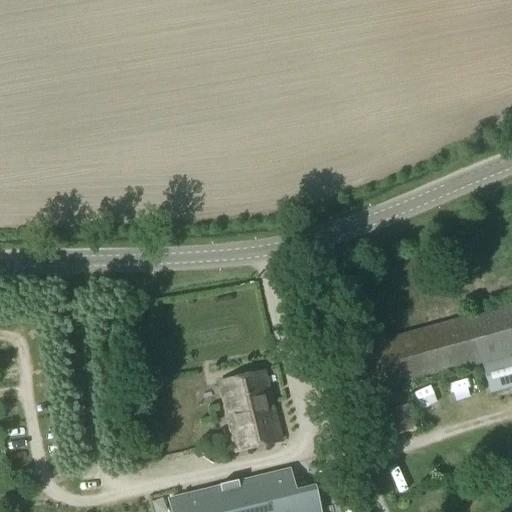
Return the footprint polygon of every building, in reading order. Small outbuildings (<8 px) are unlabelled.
[(511,304),(452,321),(303,363),(314,399),(373,381),(377,394),(480,365),(511,355),(511,304)] [(511,388),(511,355),(480,365),(489,395),(511,388)] [(262,371),(215,383),(233,455),(280,444),(262,371)] [(91,381),(72,382),(74,406),(93,405),(91,381)] [(404,396),(408,412),(421,409),(417,393),(404,396)] [(405,407),(383,415),(391,438),(413,430),(405,407)] [(218,488),(167,501),(170,511),(317,511),(312,489),(292,493),(287,471),(236,484),(236,482),(234,482),(235,484),(220,488),(220,486),(218,486),(218,488)] [(490,474),(495,491),(504,488),(499,471),(490,474)] [(465,505),(476,497),(466,482),(454,490),(465,505)] [(435,488),(416,494),(420,506),(439,500),(435,488)]
